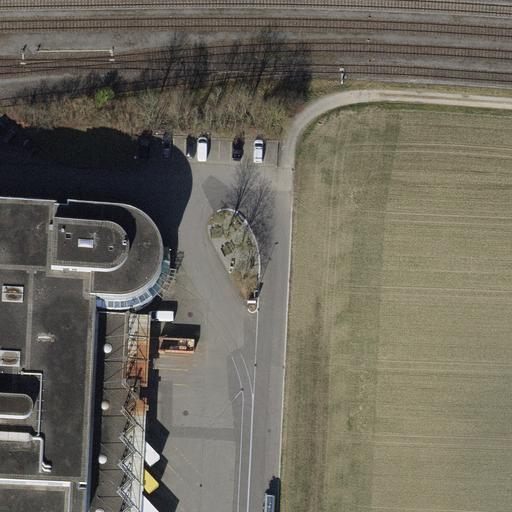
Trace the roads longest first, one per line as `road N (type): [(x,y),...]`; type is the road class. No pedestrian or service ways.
road 1 (unclassified): [(263,511),(279,182)]
road 2 (track): [(279,182),(292,134),(311,106),(341,95),(511,103)]
road 3 (unknown): [(279,182),(0,157)]
